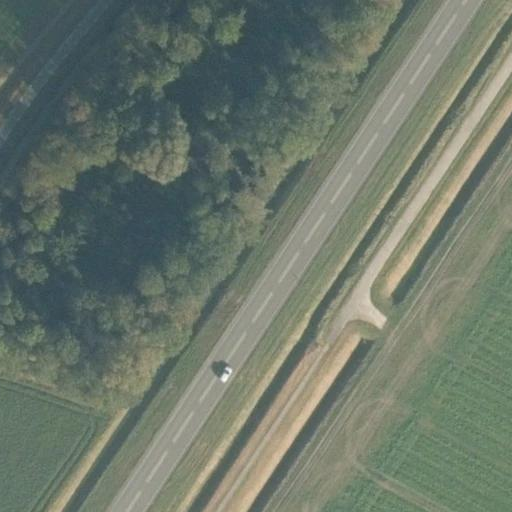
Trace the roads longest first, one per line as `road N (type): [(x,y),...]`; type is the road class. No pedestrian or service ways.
road 1 (trunk): [(125,511),(463,0)]
road 2 (unclassified): [(326,345),(511,59)]
road 3 (unclassified): [(0,123),(88,0)]
